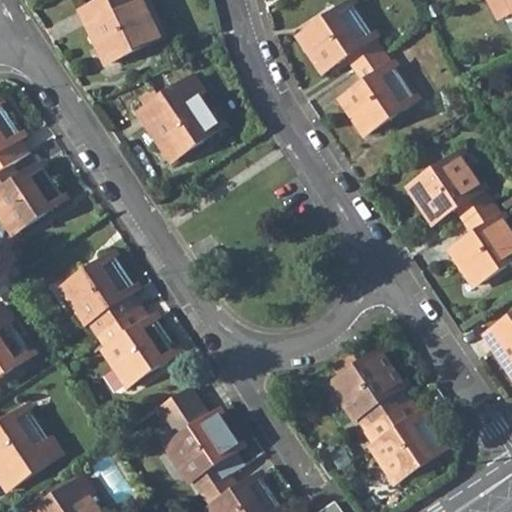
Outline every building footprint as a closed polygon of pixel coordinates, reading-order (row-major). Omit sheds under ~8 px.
[(145,0),(104,0),(84,9),(109,64),(163,39),(145,0)] [(511,0),(489,0),(500,20),(511,13),(511,0)] [(352,2),(302,35),(327,72),(347,58),(356,71),(385,52),(352,2)] [(426,10),(431,21),(443,16),(437,5),(426,10)] [(365,84),(344,98),(369,135),(418,101),(385,52),(356,71),(365,84)] [(190,74),(142,109),(177,158),(225,123),(190,74)] [(0,101),(0,173),(13,165),(31,153),(22,140),(25,138),(0,101)] [(462,153),(412,186),(437,223),(457,210),(466,223),(495,203),(462,153)] [(13,165),(0,173),(0,208),(17,234),(66,201),(42,164),(21,178),(13,165)] [(511,174),(509,170),(500,174),(510,192),(511,190),(511,174)] [(474,235),(454,249),(479,286),(511,263),(511,228),(495,203),(466,223),(474,235)] [(114,254),(65,286),(98,336),(127,317),(143,307),(134,294),(139,291),(114,254)] [(0,261),(0,270),(8,282),(18,275),(7,257),(0,261)] [(0,307),(0,378),(33,356),(0,307)] [(127,317),(98,336),(131,386),(180,354),(156,317),(152,319),(143,307),(127,317)] [(511,318),(489,334),(511,367),(511,318)] [(342,378),(333,383),(366,433),(395,414),(412,403),(404,390),(407,387),(383,350),(361,365),(354,355),(335,368),(342,378)] [(206,411),(191,388),(158,410),(177,440),(169,445),(202,495),(231,476),(246,466),(237,453),(243,449),(219,412),(211,417),(206,420),(202,413),(206,411)] [(366,433),(374,444),(400,483),(449,450),(424,413),(421,415),(412,403),(395,414),(366,433)] [(28,405),(0,423),(0,469),(12,488),(62,455),(28,405)] [(357,440),(363,451),(374,444),(366,433),(357,440)] [(231,476),(202,495),(213,511),(284,511),(285,511),(260,475),(240,489),(231,476)] [(103,511),(82,480),(32,511),(103,511)] [(342,511),(337,503),(322,511),(342,511)]
